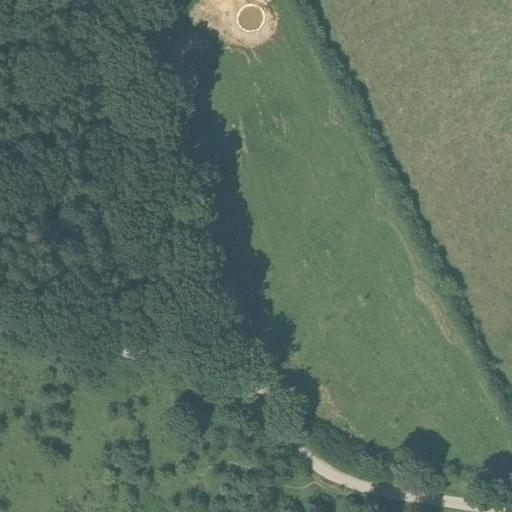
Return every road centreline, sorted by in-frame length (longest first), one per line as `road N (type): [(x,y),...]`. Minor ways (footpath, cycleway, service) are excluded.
road 1 (unclassified): [(0,327),(166,362),(235,396),(286,444),(340,479),(495,511)]
road 2 (track): [(253,410),(251,331),(202,197),(154,0)]
